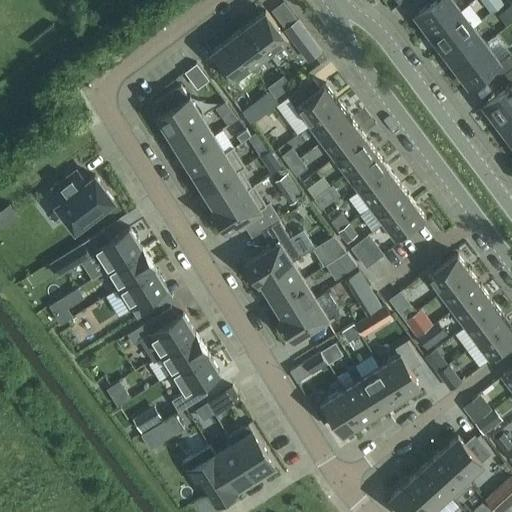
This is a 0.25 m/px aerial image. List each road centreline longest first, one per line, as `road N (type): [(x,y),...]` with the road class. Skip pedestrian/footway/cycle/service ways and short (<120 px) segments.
road 1 (residential): [(216,0),(116,75),(107,104),(339,483)]
road 2 (residential): [(336,0),(357,59),(511,263)]
road 3 (residential): [(511,208),(384,37),(337,0)]
road 4 (residential): [(511,354),(339,483)]
